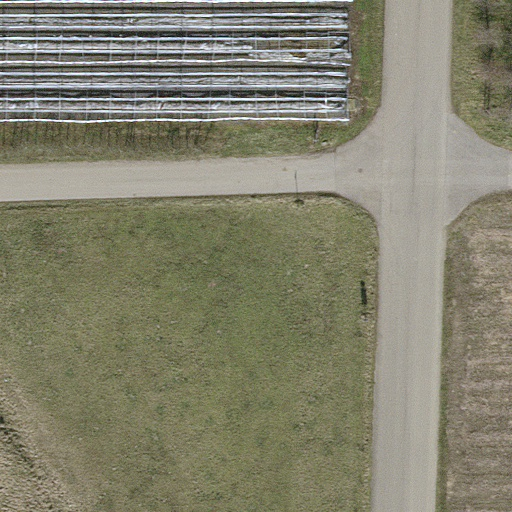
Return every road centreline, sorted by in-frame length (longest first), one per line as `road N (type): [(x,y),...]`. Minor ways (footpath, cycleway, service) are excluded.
road 1 (unclassified): [(409,511),(430,0)]
road 2 (track): [(0,175),(425,169)]
